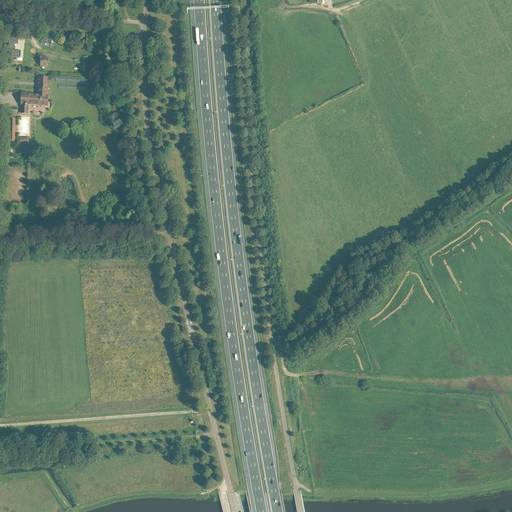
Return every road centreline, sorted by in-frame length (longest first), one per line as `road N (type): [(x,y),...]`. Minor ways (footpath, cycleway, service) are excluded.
road 1 (tertiary): [(235,511),(149,144),(147,0)]
road 2 (motorway): [(277,511),(239,267),(214,0)]
road 3 (motorway): [(199,0),(222,268),(261,511)]
road 4 (unclassified): [(300,511),(257,225),(238,0)]
road 5 (track): [(0,451),(216,434)]
